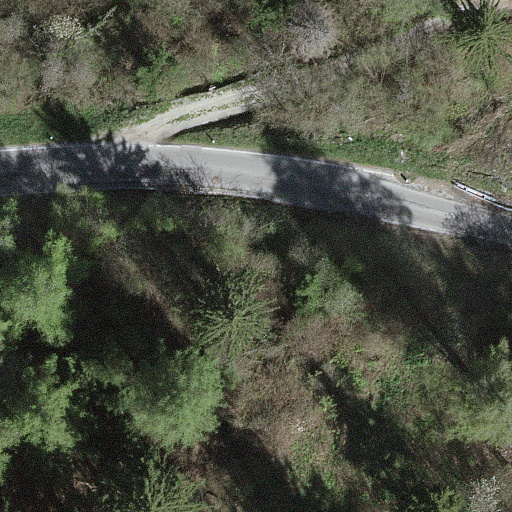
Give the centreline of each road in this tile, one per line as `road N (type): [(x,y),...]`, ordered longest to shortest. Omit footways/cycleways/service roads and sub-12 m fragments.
road 1 (residential): [(0,172),(237,159),(321,171),(511,221)]
road 2 (track): [(92,165),(155,127),(490,0)]
